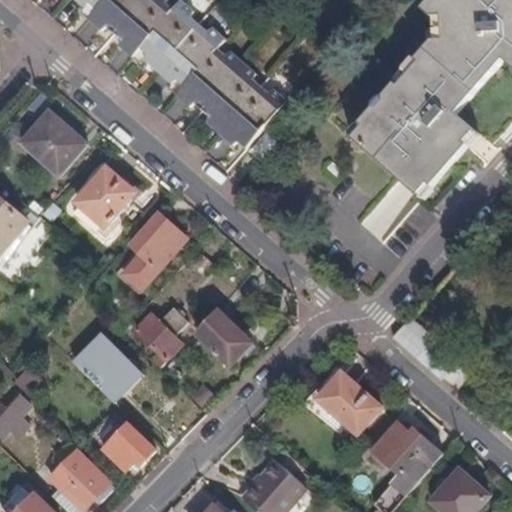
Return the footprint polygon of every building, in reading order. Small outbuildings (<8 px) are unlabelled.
[(104,0),(71,0),(81,9),(86,6),(93,12),(104,0)] [(111,34),(141,0),(104,0),(93,12),(86,21),(98,32),(106,29),(111,34)] [(135,49),(170,9),(165,4),(165,0),(141,0),(111,34),(118,40),(116,47),(128,58),(135,49)] [(153,73),(196,25),(189,19),(191,12),(178,0),(170,9),(135,49),(142,55),(141,62),(153,73)] [(455,119),(503,63),(511,71),(511,0),(433,0),(422,14),(434,24),(441,16),(450,25),(450,37),(443,46),(436,40),(416,64),(417,65),(407,77),(397,90),(393,87),(359,128),(360,130),(350,143),(416,199),(426,187),(430,191),(465,149),(462,146),(448,135),(444,135),(447,126),(459,122),(455,119)] [(450,37),(450,25),(441,16),(434,24),(443,31),(436,40),(443,46),(450,37)] [(216,50),(224,41),(211,30),(205,33),(196,25),(153,73),(166,85),(172,82),(181,90),(216,50)] [(198,111),(241,63),(229,53),(222,56),(216,50),(181,90),(173,98),(186,109),(193,107),(198,111)] [(215,136),(258,88),(252,82),(254,75),(241,63),(198,111),(205,117),(203,125),(215,136)] [(407,77),(417,65),(416,64),(410,63),(402,72),(407,77)] [(397,90),(407,77),(402,72),(394,80),(393,87),(397,90)] [(242,150),(285,102),(271,90),(264,93),(258,88),(215,136),(229,148),(237,145),(242,150)] [(89,145),(50,111),(23,143),(61,176),(89,145)] [(462,146),(473,134),(459,122),(447,126),(444,135),(448,135),(462,146)] [(350,143),(360,130),(359,128),(353,128),(345,138),(350,143)] [(256,162),(273,142),(264,134),(246,154),(256,162)] [(135,194),(107,170),(78,203),(106,228),(135,194)] [(0,253),(36,213),(0,181),(0,253)] [(422,204),(430,195),(430,191),(426,187),(416,199),(422,204)] [(142,292),(188,240),(160,216),(131,249),(135,253),(118,272),(142,292)] [(212,268),(199,257),(190,267),(203,278),(212,268)] [(176,340),(189,325),(173,311),(160,326),(150,318),(136,334),(159,354),(153,361),(162,369),(182,346),(176,340)] [(252,343),(216,311),(195,335),(231,366),(252,343)] [(456,360),(409,320),(393,338),(456,393),(472,374),(472,366),(462,353),(456,360)] [(141,374),(104,338),(76,367),(113,403),(141,374)] [(40,381),(25,367),(18,373),(22,377),(16,382),(28,393),(40,381)] [(382,409),(342,374),(320,400),(359,435),(382,409)] [(20,419),(31,408),(11,388),(2,397),(11,406),(6,412),(0,405),(0,438),(8,430),(19,440),(30,429),(20,419)] [(380,511),(394,511),(444,456),(414,431),(410,435),(398,425),(371,457),(378,464),(381,460),(399,475),(373,506),(378,510),(380,511)] [(140,468),(156,452),(129,426),(105,451),(127,472),(136,463),(140,468)] [(100,503),(114,488),(78,453),(52,481),(62,490),(53,499),(66,511),(83,511),(96,499),(100,503)] [(256,511),(285,511),(308,487),(276,459),(242,499),(256,511)] [(442,511),(479,511),(492,498),(461,471),(433,504),(442,511)] [(53,511),(37,495),(20,511),(53,511)]
